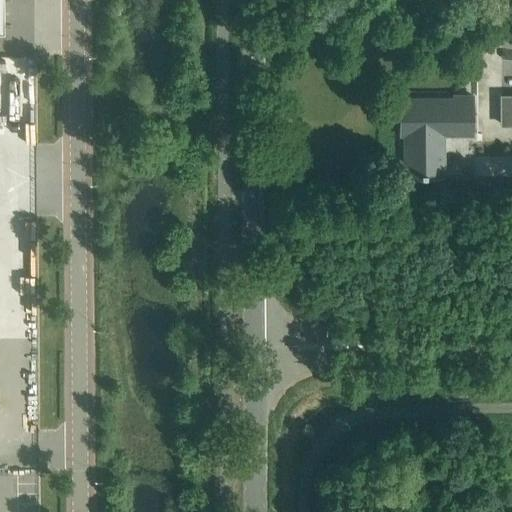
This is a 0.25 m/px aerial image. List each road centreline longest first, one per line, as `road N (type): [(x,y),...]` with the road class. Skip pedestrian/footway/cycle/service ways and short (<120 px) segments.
road 1 (unclassified): [(80,511),(76,0)]
road 2 (tertiary): [(250,348),(251,0)]
road 3 (unclassified): [(250,348),(511,345)]
road 4 (tertiary): [(251,511),(250,348)]
